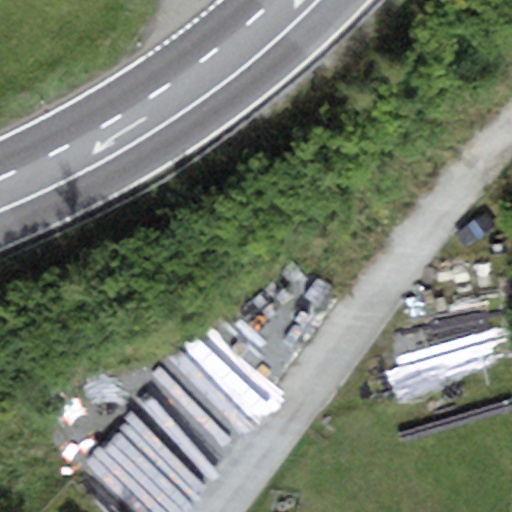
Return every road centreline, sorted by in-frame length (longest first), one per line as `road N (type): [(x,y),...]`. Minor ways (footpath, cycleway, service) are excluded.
road 1 (tertiary): [(44,192),(174,142),(238,100),(349,0)]
road 2 (tertiary): [(279,0),(169,99),(44,192)]
